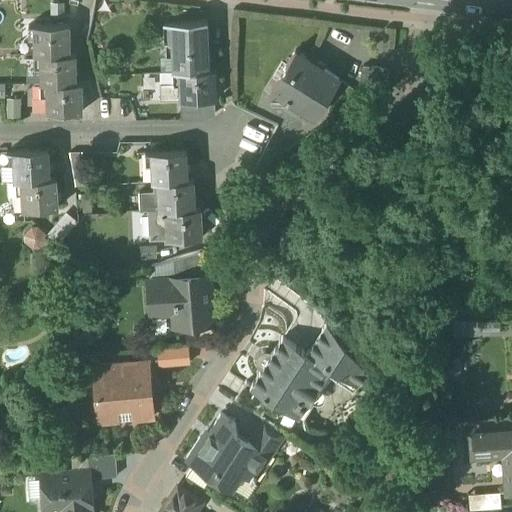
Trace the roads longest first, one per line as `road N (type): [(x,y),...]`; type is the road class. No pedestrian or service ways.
road 1 (residential): [(433,0),(426,51),(395,108),(260,203),(250,302),(126,511)]
road 2 (residential): [(0,130),(229,128)]
